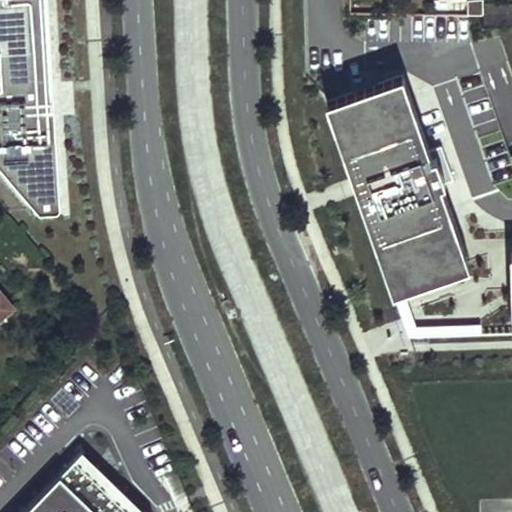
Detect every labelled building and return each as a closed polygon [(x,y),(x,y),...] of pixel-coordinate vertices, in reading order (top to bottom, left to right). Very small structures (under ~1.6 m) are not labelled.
[(0,0),(0,161),(40,209),(56,208),(61,204),(54,97),(39,98),(37,79),(53,78),(48,0),(0,0)] [(511,17),(511,2),(481,2),(480,0),(467,0),(468,17),(511,17)] [(54,97),(53,78),(37,79),(39,98),(54,97)] [(400,93),(326,120),(393,306),(465,282),(400,93)] [(75,449),(141,511),(149,511),(79,445),(75,449)] [(141,511),(75,449),(14,511),(141,511)]
